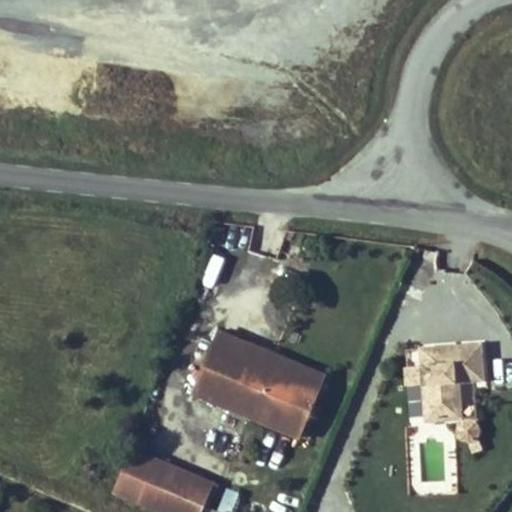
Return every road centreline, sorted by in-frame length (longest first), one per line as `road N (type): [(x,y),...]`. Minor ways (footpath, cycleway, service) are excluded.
road 1 (unclassified): [(405,213),(0,172)]
road 2 (unknown): [(458,219),(436,308),(390,330),(338,443),(318,511)]
road 3 (unclassified): [(405,213),(405,109),(414,76),(446,26),(482,0)]
